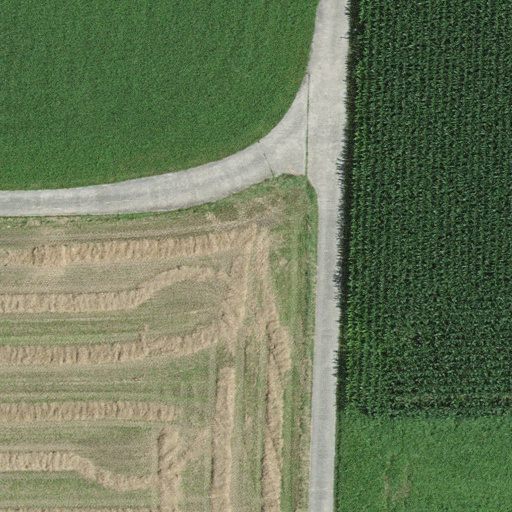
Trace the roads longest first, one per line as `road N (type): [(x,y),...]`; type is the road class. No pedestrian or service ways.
road 1 (track): [(352,0),(331,511)]
road 2 (track): [(0,209),(165,204),(231,188),(299,145),(348,62)]
